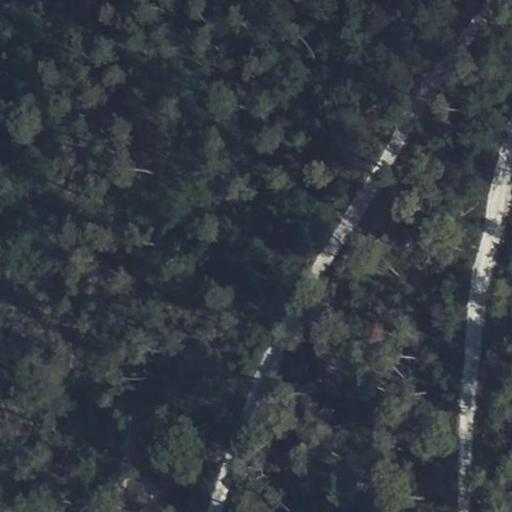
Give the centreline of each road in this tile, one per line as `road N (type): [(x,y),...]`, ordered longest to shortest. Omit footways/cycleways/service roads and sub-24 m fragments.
road 1 (track): [(495,0),(421,94),(213,511)]
road 2 (track): [(465,511),(491,274),(511,172)]
